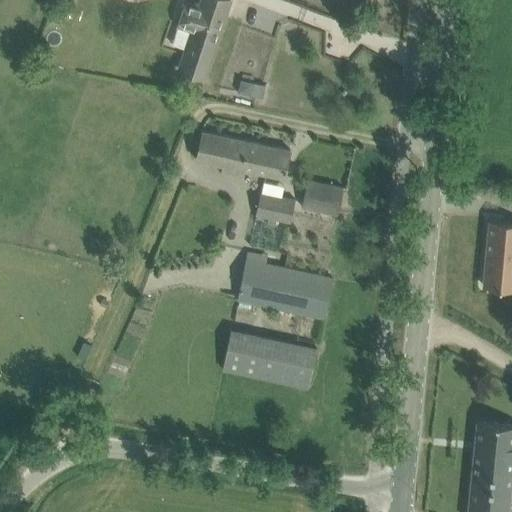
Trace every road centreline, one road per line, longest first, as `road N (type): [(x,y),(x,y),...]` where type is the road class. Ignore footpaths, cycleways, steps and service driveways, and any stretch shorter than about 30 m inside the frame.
road 1 (tertiary): [(400,495),(448,0)]
road 2 (unclassified): [(9,511),(55,464),(98,454),(400,495)]
